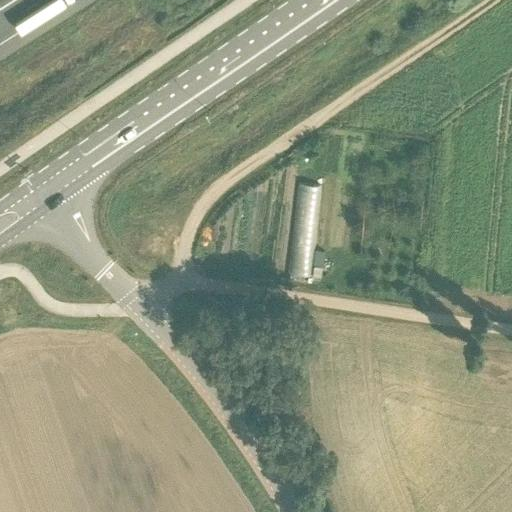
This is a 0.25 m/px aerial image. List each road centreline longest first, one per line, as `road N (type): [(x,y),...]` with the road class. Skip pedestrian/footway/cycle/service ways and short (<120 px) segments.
road 1 (track): [(186,285),(207,204),(500,0)]
road 2 (primary): [(46,191),(325,0)]
road 3 (tertiary): [(291,511),(258,453),(137,308)]
road 4 (tertiary): [(137,308),(46,191)]
